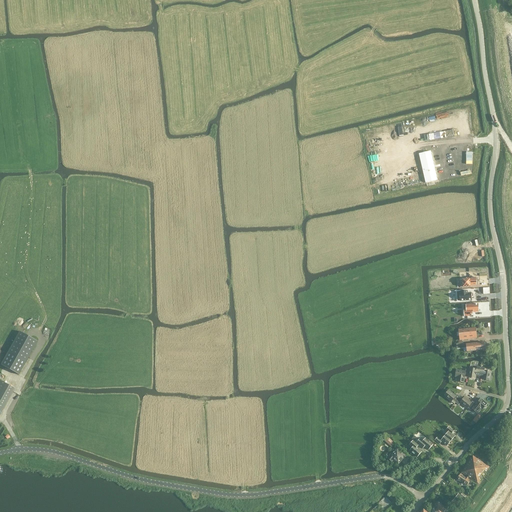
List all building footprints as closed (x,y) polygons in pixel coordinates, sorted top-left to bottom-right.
[(467,282),(463,282),(464,290),(471,289),(471,288),(477,288),(477,280),(467,281),(467,282)] [(461,296),(460,296),(461,304),(472,303),(472,295),(468,296),(468,293),(461,294),(461,296)] [(464,312),(465,319),(474,318),(473,315),(479,314),(479,307),(466,307),(467,312),(464,312)] [(20,332),(1,366),(4,367),(19,375),(28,359),(37,342),(20,332)] [(484,342),(476,343),(477,350),(485,349),(484,342)] [(476,343),(466,344),(467,351),(477,350),(476,343)] [(469,378),(476,379),(476,374),(480,375),(481,368),(477,368),(477,370),(470,369),(470,371),(469,378)] [(481,368),(480,375),(484,376),(483,380),(490,381),(492,372),(485,371),(485,369),(481,368)] [(470,371),(466,370),(465,372),(457,371),(456,378),(460,378),(459,382),(464,383),(464,379),(465,379),(465,377),(469,378),(470,371)] [(0,415),(2,413),(15,389),(0,382),(0,381),(0,415)] [(455,405),(456,403),(460,398),(457,395),(456,397),(449,391),(444,397),(455,405)] [(472,404),(465,398),(463,400),(460,398),(456,403),(459,406),(461,404),(467,409),(468,409),(468,408),(472,404)] [(468,408),(468,409),(471,411),(472,410),(478,414),(481,409),(483,411),(487,405),(481,399),(476,405),(473,402),(472,404),(468,408)] [(445,437),(451,442),(455,437),(450,433),(452,430),(449,428),(447,430),(449,432),(445,437)] [(415,437),(412,440),(413,441),(416,444),(419,446),(423,450),(425,447),(429,451),(434,445),(426,439),(423,442),(420,439),(419,441),(415,437)] [(451,442),(445,437),(441,442),(437,439),(435,441),(440,445),(442,443),(447,447),(451,442)] [(388,438),(385,442),(391,448),(395,444),(388,438)] [(413,441),(409,446),(413,449),(410,452),(417,458),(422,452),(417,448),(419,446),(416,444),(413,441)] [(404,459),(407,457),(397,448),(388,459),(392,462),(393,461),(399,465),(404,459)] [(478,484),(490,468),(473,457),(467,467),(462,473),(478,484)] [(467,487),(471,482),(461,475),(457,480),(467,487)] [(457,511),(463,502),(461,501),(463,498),(459,495),(450,505),(457,511)]
